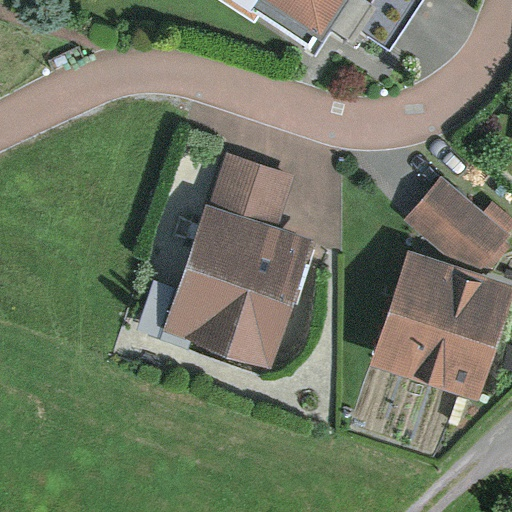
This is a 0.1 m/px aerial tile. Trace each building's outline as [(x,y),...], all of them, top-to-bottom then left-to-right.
[(237,0),(313,45),(330,17),(386,51),(417,0),(237,0)] [(226,150),(213,195),(280,216),(294,171),(226,150)] [(440,171),(404,214),(454,255),(478,263),(508,226),(440,171)] [(213,195),(205,193),(166,318),(273,351),(311,226),(280,216),(213,195)] [(454,255),(408,241),(371,356),(478,390),(511,281),(511,273),(478,263),(454,255)]
